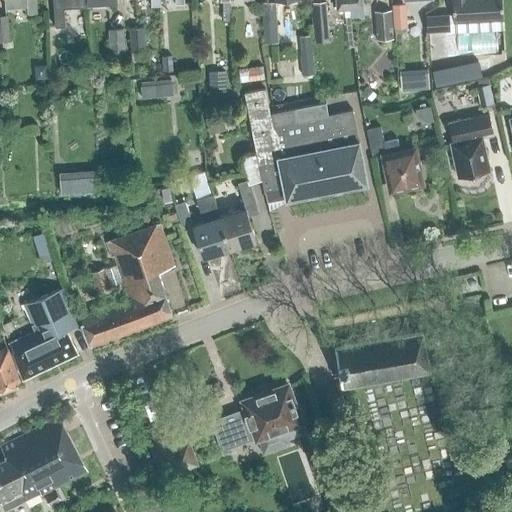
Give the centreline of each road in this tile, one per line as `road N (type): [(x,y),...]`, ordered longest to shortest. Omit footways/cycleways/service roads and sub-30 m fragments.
road 1 (residential): [(511,246),(284,296),(69,384)]
road 2 (residential): [(127,511),(69,384)]
